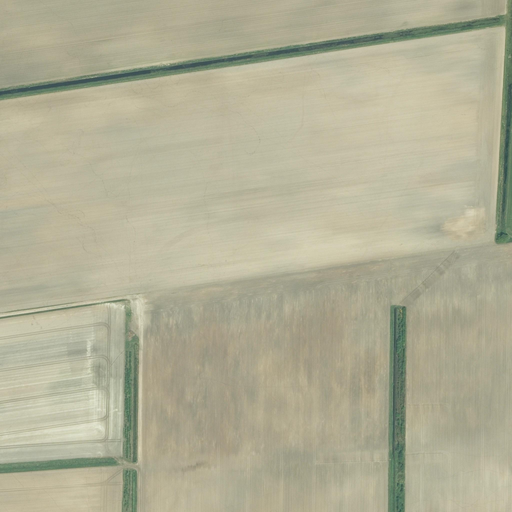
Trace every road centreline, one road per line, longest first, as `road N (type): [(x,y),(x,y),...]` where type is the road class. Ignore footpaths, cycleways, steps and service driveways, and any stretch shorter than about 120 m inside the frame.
road 1 (track): [(511,304),(130,350)]
road 2 (track): [(139,468),(511,440)]
road 3 (track): [(0,322),(130,305),(124,461),(139,468),(138,511)]
